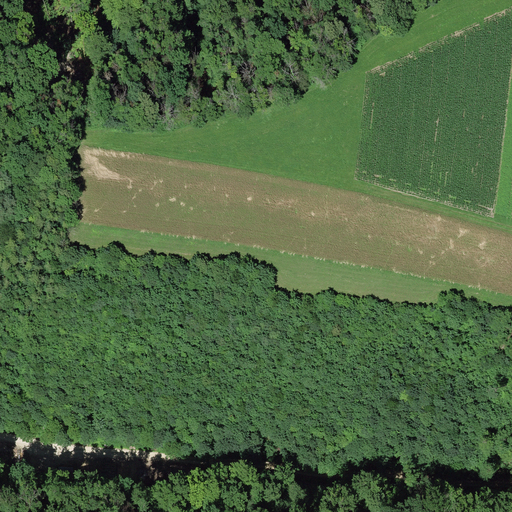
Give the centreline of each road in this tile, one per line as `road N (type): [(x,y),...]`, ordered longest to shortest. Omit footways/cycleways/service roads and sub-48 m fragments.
road 1 (track): [(0,436),(313,474),(390,471),(511,485)]
road 2 (track): [(511,228),(377,189)]
